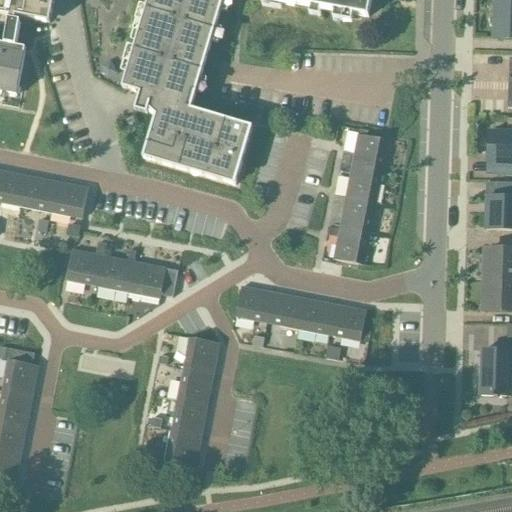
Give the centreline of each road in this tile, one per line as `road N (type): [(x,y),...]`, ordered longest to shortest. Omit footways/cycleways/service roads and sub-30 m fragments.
road 1 (residential): [(265,257),(231,211),(0,159)]
road 2 (residential): [(433,275),(443,0)]
road 3 (residential): [(433,275),(367,293),(286,278),(265,257)]
road 4 (residential): [(212,466),(231,341),(207,295)]
road 5 (residential): [(61,334),(112,346),(207,295)]
road 6 (residential): [(29,490),(61,334)]
